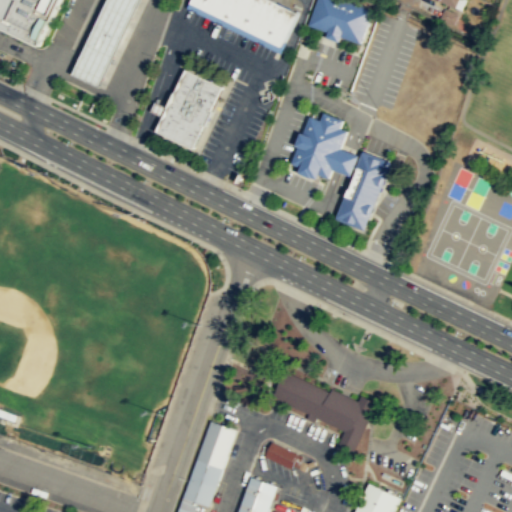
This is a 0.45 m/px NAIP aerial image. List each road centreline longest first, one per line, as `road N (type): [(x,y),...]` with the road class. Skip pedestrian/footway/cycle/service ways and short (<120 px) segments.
road 1 (secondary): [(0,118),(511,374)]
road 2 (secondary): [(511,341),(0,93)]
road 3 (residential): [(252,248),(157,511)]
